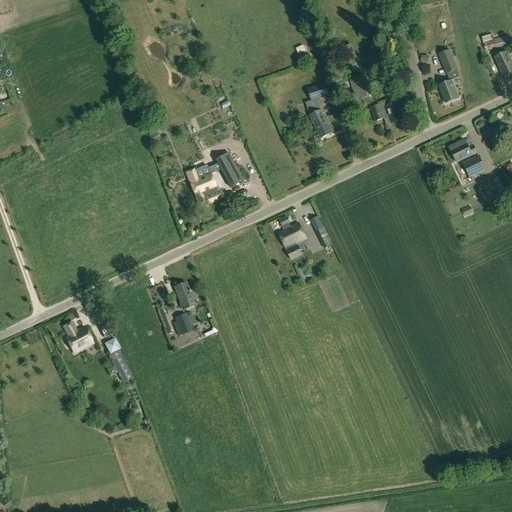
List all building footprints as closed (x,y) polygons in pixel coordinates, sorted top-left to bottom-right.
[(481,37),(486,52),(511,43),(511,37),(511,35),(493,40),(492,34),(481,37)] [(358,45),(351,47),(356,61),(363,58),(358,45)] [(439,55),(446,75),(458,70),(450,50),(439,55)] [(511,61),(507,52),(494,58),(503,77),(511,73),(511,61)] [(323,58),(315,61),(319,71),(326,68),(323,58)] [(354,78),(354,79),(349,80),(355,101),(360,100),(373,96),(366,75),(354,78)] [(320,82),(321,85),(307,90),(311,102),(332,95),(327,80),(320,82)] [(459,99),(451,81),(438,86),(445,104),(459,99)] [(224,96),(232,109),(237,106),(229,93),(224,96)] [(378,105),(370,108),(375,121),(384,118),(387,126),(392,124),(393,126),(395,126),(397,126),(398,124),(398,122),(403,120),(397,103),(396,99),(378,105)] [(310,117),(312,120),(314,125),(321,139),(332,133),(328,126),(330,125),(327,118),(324,120),(321,111),(310,117)] [(507,128),(506,119),(489,120),(489,128),(507,128)] [(464,140),(449,147),(457,163),(477,154),(473,146),(471,147),(468,140),(465,141),(464,140)] [(243,181),(228,153),(215,160),(230,188),(243,181)] [(462,164),(469,178),(486,170),(479,156),(462,164)] [(197,179),(193,170),(186,173),(199,206),(206,203),(207,205),(223,199),(220,190),(217,192),(210,174),(197,179)] [(467,203),(459,207),(463,214),(470,210),(467,203)] [(285,249),(286,251),(290,261),(302,256),(298,245),(297,246),(296,243),(306,239),(299,224),(291,228),(289,224),(290,223),(287,217),(279,221),(282,227),(284,231),(278,233),(285,248),(285,249)] [(317,217),(309,221),(315,232),(323,248),(331,245),(323,228),(322,228),(317,217)] [(302,267),(297,269),(304,285),(313,281),(310,274),(305,276),(302,267)] [(194,306),(192,300),(197,299),(198,297),(196,291),(193,290),(189,292),(186,283),(174,288),(181,304),(180,305),(182,311),(194,306)] [(157,310),(166,334),(171,333),(161,308),(157,310)] [(174,318),(181,336),(194,331),(193,326),(190,327),(186,314),(174,318)] [(210,332),(220,327),(217,320),(207,325),(210,332)] [(74,354),(92,344),(83,328),(76,331),(72,323),(64,328),(68,336),(65,337),(74,354)] [(104,344),(109,355),(120,349),(114,339),(104,344)] [(133,379),(118,351),(108,356),(122,384),(133,379)]
